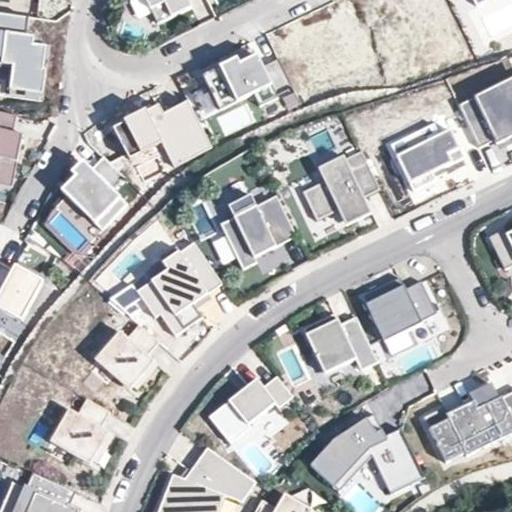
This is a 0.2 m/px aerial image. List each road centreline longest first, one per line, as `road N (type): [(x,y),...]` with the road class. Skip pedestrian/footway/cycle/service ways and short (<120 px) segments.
road 1 (residential): [(127,511),(186,394),(250,326),(342,267),(441,221)]
road 2 (residential): [(90,0),(85,38),(97,61),(122,74),(153,71),(294,0)]
road 3 (residential): [(441,221),(497,343)]
